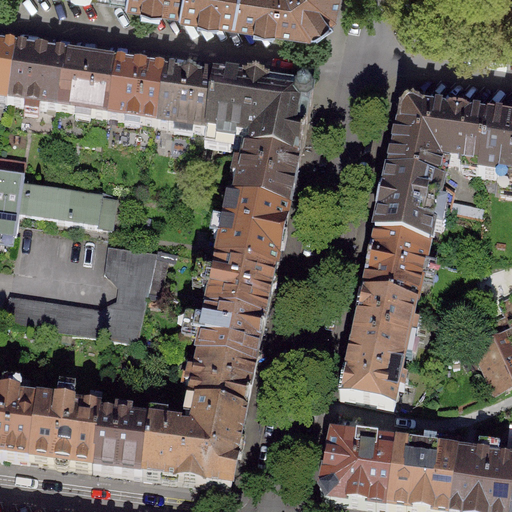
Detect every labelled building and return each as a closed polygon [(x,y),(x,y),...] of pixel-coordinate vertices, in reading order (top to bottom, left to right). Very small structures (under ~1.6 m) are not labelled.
[(219,9),(239,12),(240,0),(141,0),(142,3),(161,6),(162,1),(199,6),(198,12),(218,15),(219,9)] [(240,0),(239,12),(256,14),(255,21),(275,23),(276,17),(310,22),(315,20),(318,24),(334,12),(331,8),(336,4),(337,0),(240,0)] [(0,106),(10,108),(18,55),(0,52),(0,106)] [(10,108),(60,115),(68,63),(18,55),(10,108)] [(60,115),(109,122),(117,70),(68,63),(60,115)] [(109,122),(159,130),(167,77),(117,70),(109,122)] [(167,77),(159,130),(209,137),(216,84),(167,77)] [(253,158),(301,168),(315,99),(216,84),(209,137),(206,149),(236,154),(238,142),(255,145),(253,158)] [(489,126),(404,113),(390,179),(441,190),(445,167),(462,169),(461,173),(481,176),(489,126)] [(511,129),(489,126),(481,176),(480,181),(511,185),(511,129)] [(290,217),(301,168),(253,158),(250,157),(239,206),(290,217)] [(25,183),(0,178),(0,238),(16,241),(19,221),(24,193),(25,183)] [(390,179),(377,239),(431,251),(444,190),(441,190),(390,179)] [(24,193),(19,221),(113,235),(117,207),(24,193)] [(277,279),(290,217),(239,206),(233,205),(220,267),(277,279)] [(377,239),(364,299),(418,312),(431,251),(377,239)] [(11,302),(5,329),(140,351),(159,260),(111,251),(107,278),(121,293),(118,307),(101,316),(11,302)] [(267,328),(277,279),(220,267),(209,316),(267,328)] [(364,299),(352,359),(406,370),(418,312),(364,299)] [(511,333),(511,335),(495,344),(511,381),(511,304),(501,309),(511,333)] [(260,365),(267,328),(209,316),(199,361),(202,361),(258,373),(260,365)] [(497,401),(511,393),(511,381),(495,344),(475,353),(497,401)] [(395,415),(406,370),(352,359),(342,403),(395,415)] [(254,390),(258,373),(202,361),(192,409),(248,421),(254,390)] [(0,463),(31,467),(38,410),(23,408),(22,411),(18,410),(18,404),(4,402),(3,408),(0,407),(0,463)] [(31,467),(95,476),(102,423),(103,418),(74,415),(75,408),(60,406),(59,413),(38,410),(31,467)] [(192,409),(188,426),(194,427),(193,438),(183,437),(184,434),(168,431),(169,426),(153,423),(151,430),(144,482),(233,494),(248,421),(192,409)] [(95,476),(144,482),(151,430),(133,427),(134,420),(118,418),(117,425),(102,423),(95,476)] [(339,420),(334,441),(361,445),(362,439),(366,440),(369,427),(339,420)] [(361,445),(334,441),(323,497),(331,507),(367,511),(389,511),(398,450),(361,445)] [(452,511),(460,458),(398,450),(389,511),(452,511)] [(511,511),(511,465),(460,458),(452,511),(511,511)]
